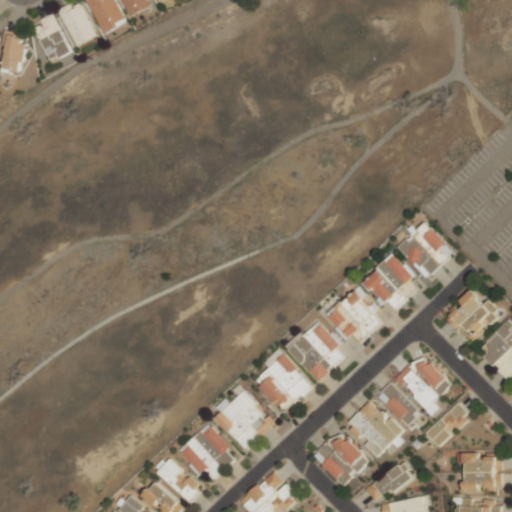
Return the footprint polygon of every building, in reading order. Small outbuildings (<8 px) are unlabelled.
[(77,46),(97,35),(79,0),(58,11),(77,46)] [(127,22),(115,0),(85,0),(104,34),(127,22)] [(120,0),(128,17),(150,7),(146,0),(120,0)] [(71,50),(51,13),(40,19),(43,25),(35,29),(52,61),(71,50)] [(26,40),(16,39),(17,31),(4,30),(3,45),(6,45),(3,71),(23,73),(26,40)] [(415,275),(393,252),(361,282),(383,305),(388,300),(396,309),(418,289),(410,280),(415,275)] [(382,322),(373,313),(377,310),(357,288),(327,316),(348,338),(353,334),(360,341),(382,322)] [(456,305),(459,308),(448,318),(472,344),(498,318),(493,313),(498,308),(489,298),(484,302),(472,289),(456,305)] [(511,320),(510,318),(478,349),(508,380),(511,375),(511,320)] [(318,382),(330,372),(329,371),(345,357),(337,349),(341,345),(319,321),(288,349),(318,382)] [(269,367),(284,353),(279,348),(264,362),(269,367)] [(427,411),(455,385),(424,352),(397,379),(427,411)] [(286,411),(312,383),(281,355),(255,383),(286,411)] [(409,427),(423,412),(392,381),(378,396),(409,427)] [(214,417),(244,449),(274,422),(244,390),(230,403),(225,398),(216,406),(220,412),(214,417)] [(315,457),(346,487),(374,457),(377,460),(406,430),(372,399),(345,428),(344,426),(315,457)] [(427,433),(440,447),(473,415),(460,402),(427,433)] [(410,431),(428,421),(423,414),(406,425),(410,431)] [(214,478),(235,459),(227,451),(232,446),(210,422),(180,450),(201,474),(206,469),(214,478)] [(502,491),(502,453),(463,453),(463,491),(502,491)] [(191,475),(189,477),(170,459),(158,472),(188,500),(202,486),(191,475)] [(415,477),(405,462),(366,487),(375,503),(415,477)] [(241,501),(251,511),(287,511),(301,499),(274,470),(241,501)] [(145,494),(164,511),(178,511),(185,505),(157,481),(145,494)] [(148,511),(146,510),(147,508),(132,495),(120,509),(123,511),(148,511)] [(382,504),(383,511),(430,511),(427,495),(382,504)] [(455,511),(500,511),(500,499),(456,498),(455,511)]
